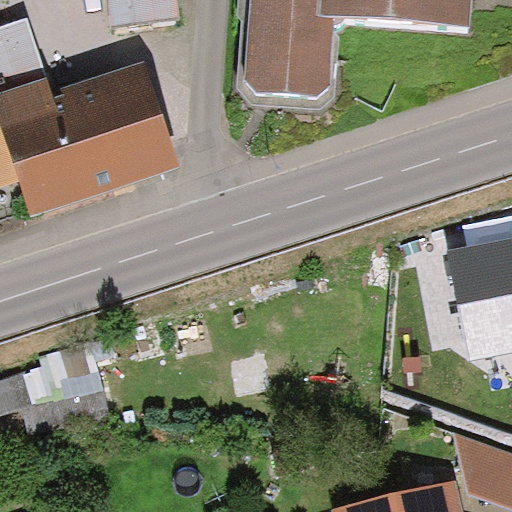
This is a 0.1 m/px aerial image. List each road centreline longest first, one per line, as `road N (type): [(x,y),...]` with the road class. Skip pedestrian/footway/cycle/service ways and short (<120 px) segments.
road 1 (secondary): [(511,135),(209,233)]
road 2 (residential): [(223,0),(209,233)]
road 3 (secondary): [(209,233),(0,300)]
